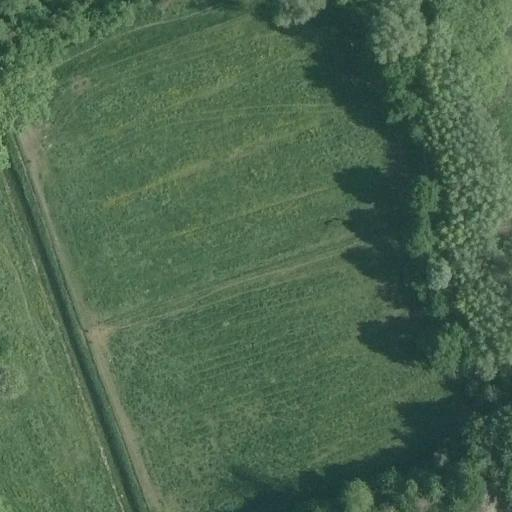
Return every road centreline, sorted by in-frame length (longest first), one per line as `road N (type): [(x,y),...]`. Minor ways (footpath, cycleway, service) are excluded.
road 1 (track): [(346,0),(419,88),(443,258),(511,378)]
road 2 (track): [(28,57),(167,0)]
